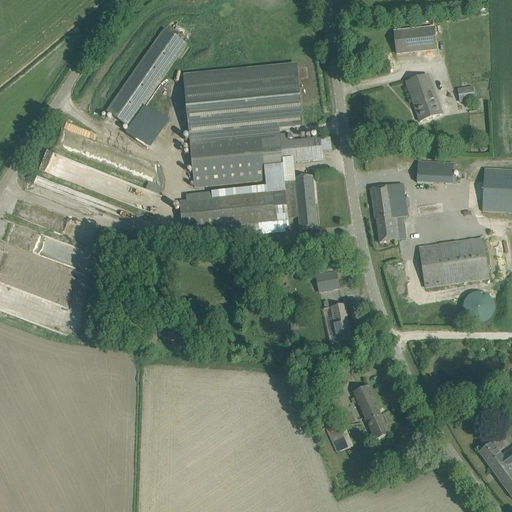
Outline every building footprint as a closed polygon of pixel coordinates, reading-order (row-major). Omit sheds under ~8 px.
[(434,28),(394,33),(397,55),(436,51),(434,28)] [(187,44),(174,35),(166,30),(107,113),(128,128),(187,44)] [(184,76),(190,137),(261,130),(279,128),(280,130),(303,128),(297,65),(184,76)] [(406,83),(420,123),(443,115),(437,98),(436,99),(428,75),(406,83)] [(458,90),(460,104),(476,102),(474,88),(458,90)] [(279,128),(261,130),(264,170),(283,168),(283,164),(281,143),(280,135),(280,130),(279,128)] [(261,130),(190,137),(196,189),(266,182),(264,170),(261,130)] [(286,135),(280,135),(281,143),(283,164),(323,160),(321,139),(287,143),(286,135)] [(46,152),(39,173),(110,195),(117,175),(46,152)] [(417,182),(452,184),(453,164),(418,162),(417,182)] [(511,171),(485,170),(484,213),(511,213),(511,171)] [(181,202),(184,230),(190,231),(189,237),(214,237),(225,239),(286,233),(285,222),(284,214),(300,212),(299,205),(315,203),(313,177),(285,180),(286,191),(181,202)] [(161,193),(163,187),(149,184),(147,190),(161,193)] [(371,190),(375,221),(376,221),(380,244),(399,241),(395,218),(407,216),(403,185),(371,190)] [(284,214),(285,222),(300,220),(301,231),(317,229),(315,203),(299,205),(300,212),(284,214)] [(441,222),(417,225),(420,246),(444,242),(441,222)] [(420,249),(426,289),(489,279),(483,239),(420,249)] [(337,272),(316,276),(319,294),(340,290),(337,272)] [(291,288),(285,294),(289,299),(296,292),(291,288)] [(472,295),(470,296),(469,297),(467,299),(465,302),(463,305),(463,308),(464,313),(465,316),(466,318),(467,320),(469,322),(471,323),(473,324),(476,325),(478,325),(480,325),(484,324),(487,323),(489,321),(491,319),(493,317),(494,314),(494,310),(495,307),(494,304),(492,300),(490,297),(488,296),(486,294),(483,293),(481,293),(478,293),(475,294),(472,295)] [(345,306),(331,308),(338,342),(352,340),(345,306)] [(353,394),(355,398),(352,400),(354,405),(357,404),(367,426),(368,425),(376,442),(390,435),(368,387),(353,394)] [(356,422),(352,413),(346,415),(350,425),(356,422)] [(331,427),(329,428),(332,435),(339,452),(349,448),(345,439),(341,429),(339,424),(338,424),(331,427)] [(511,498),(511,449),(502,457),(489,440),(476,450),(511,498)]
